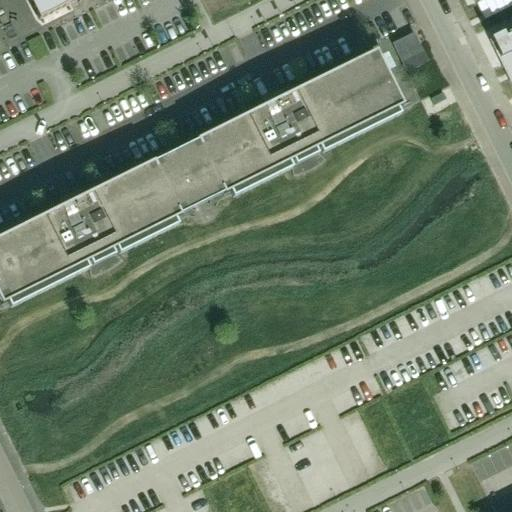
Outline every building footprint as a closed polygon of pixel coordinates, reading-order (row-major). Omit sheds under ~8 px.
[(27,0),(38,22),(70,6),(70,5),(76,2),(78,5),(80,3),(79,2),(82,0),(27,0)] [(503,35),(493,40),(501,57),(499,58),(511,84),(511,35),(505,39),(503,35)] [(416,42),(393,50),(400,69),(423,62),(416,42)] [(196,143),(153,164),(173,203),(179,217),(223,196),(288,164),(288,165),(292,162),(291,160),(290,161),(289,157),(311,145),(314,149),(312,149),(314,152),(318,150),(318,149),(402,108),(395,93),(375,53),(196,142),(196,143)] [(153,163),(0,239),(0,304),(1,307),(85,265),(89,263),(88,260),(87,261),(86,257),(108,246),(111,249),(110,250),(111,252),(115,250),(180,218),(179,217),(173,203),(153,164),(153,163)]
